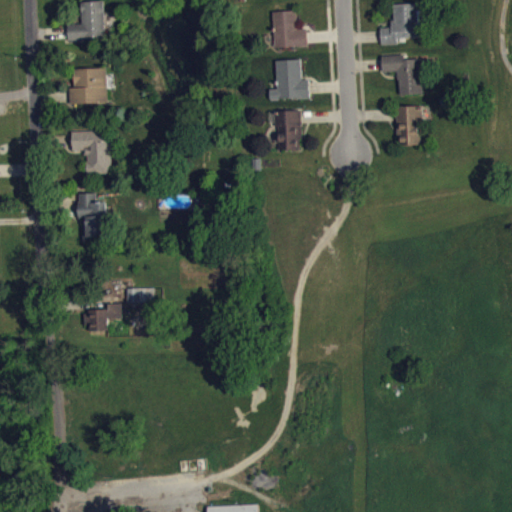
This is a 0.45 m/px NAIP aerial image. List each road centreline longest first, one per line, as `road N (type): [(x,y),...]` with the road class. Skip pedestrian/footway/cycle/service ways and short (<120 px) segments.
road 1 (residential): [(65,506),(37,0)]
road 2 (residential): [(352,152),(343,0)]
